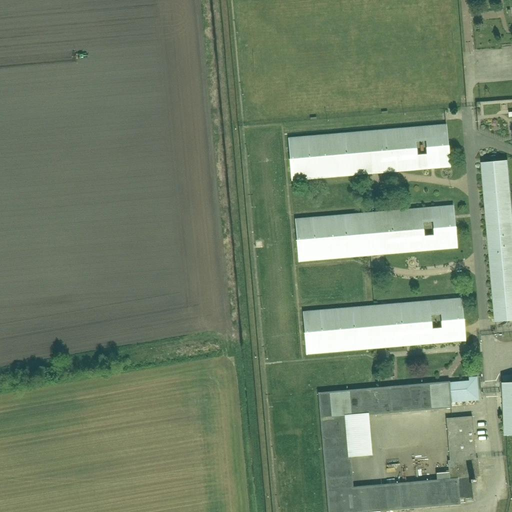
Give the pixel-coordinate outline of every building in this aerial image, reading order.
[(446,126),(287,139),(290,181),(449,168),(446,126)] [(511,209),(508,161),(481,163),(495,322),(511,321),(511,209)] [(452,206),(293,220),(298,263),(456,249),(452,206)] [(461,299),(301,312),(305,355),(465,341),(461,299)] [(451,405),(478,403),(477,378),(468,378),(468,382),(449,383),(451,405)] [(387,511),(459,506),(457,480),(450,480),(351,489),(349,458),(345,417),(368,415),(451,408),(451,405),(449,383),(317,394),(326,511),(387,511)] [(349,458),(371,457),(368,415),(345,417),(349,458)] [(473,417),(445,420),(450,480),(457,480),(478,478),(473,417)]
